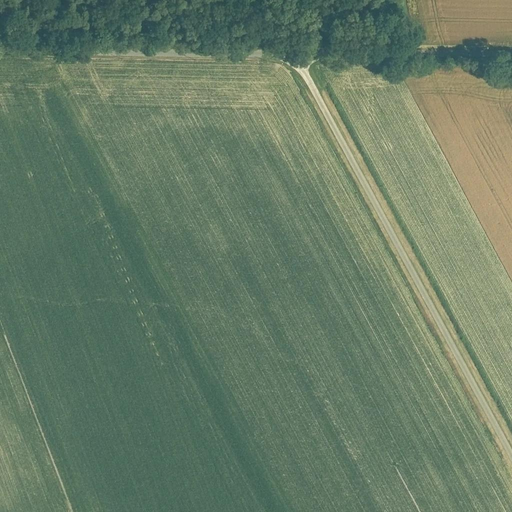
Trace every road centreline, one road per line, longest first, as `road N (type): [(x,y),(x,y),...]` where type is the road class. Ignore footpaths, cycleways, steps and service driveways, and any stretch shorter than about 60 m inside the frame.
road 1 (unclassified): [(0,49),(511,54)]
road 2 (track): [(294,55),(511,457)]
